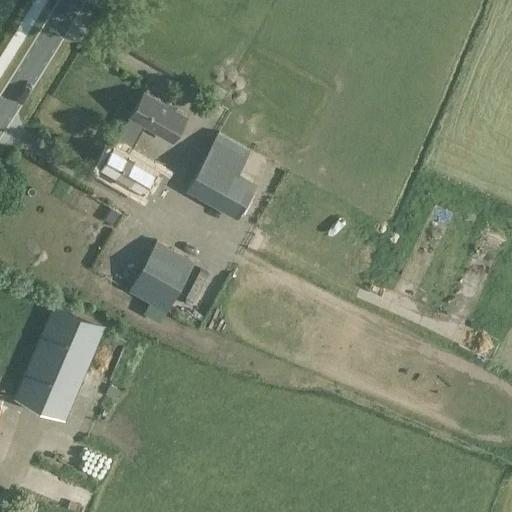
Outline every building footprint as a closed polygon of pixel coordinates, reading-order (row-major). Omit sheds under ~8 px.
[(144,91),(119,134),(134,143),(146,124),(172,139),(186,116),(144,91)] [(34,127),(40,111),(21,104),(15,120),(34,127)] [(88,120),(92,134),(114,128),(110,114),(88,120)] [(218,132),(187,186),(236,214),(253,184),(235,174),(249,149),(218,132)] [(134,143),(119,134),(99,168),(142,192),(154,171),(127,155),(134,143)] [(107,206),(82,195),(73,216),(110,231),(122,206),(109,200),(107,206)] [(157,240),(129,289),(164,309),(192,260),(157,240)] [(55,303),(14,396),(65,418),(105,325),(55,303)] [(6,503),(9,511),(33,511),(27,495),(6,503)]
